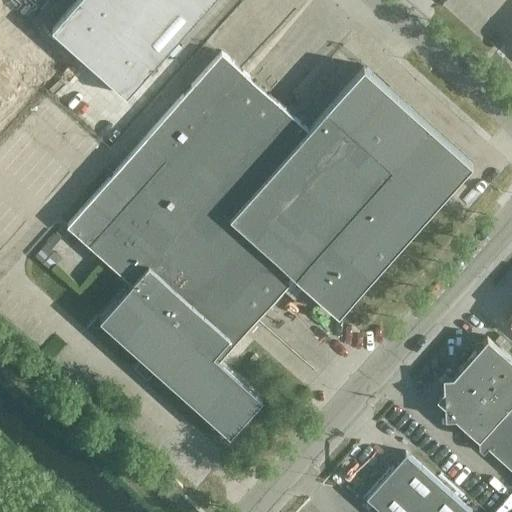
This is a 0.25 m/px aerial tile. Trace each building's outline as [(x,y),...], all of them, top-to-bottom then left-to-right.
[(209,0),(75,0),(51,27),(126,93),(209,0)] [(8,5),(0,13),(0,45),(24,19),(8,5)] [(24,19),(0,45),(0,46),(15,60),(39,33),(24,19)] [(39,33),(15,60),(31,74),(55,47),(39,33)] [(47,88),(71,61),(55,47),(31,74),(47,88)] [(171,110),(67,226),(133,283),(100,320),(229,436),(262,398),(219,360),(294,274),(337,312),(470,161),(399,96),(366,66),(309,129),(288,110),(284,106),(251,77),(245,72),(223,52),(180,100),(171,110)] [(511,467),(511,357),(487,335),(443,385),(444,407),(511,467)] [(384,511),(475,511),(406,450),(366,495),(384,511)] [(162,489),(171,497),(182,484),(173,477),(162,489)]
